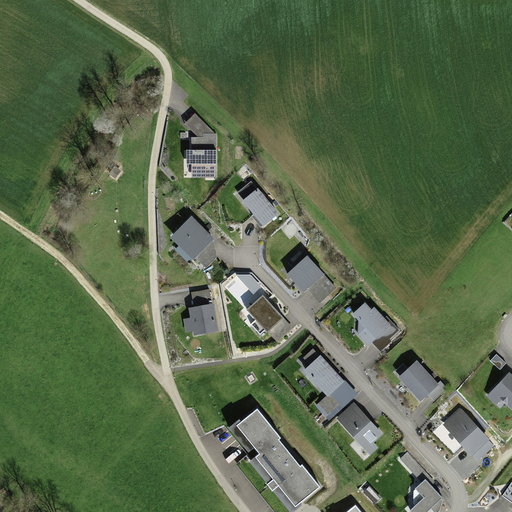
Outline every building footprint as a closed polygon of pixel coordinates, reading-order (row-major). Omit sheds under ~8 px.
[(190,177),(220,178),(220,132),(199,108),(184,121),(197,136),(197,147),(190,147),(190,177)] [(256,186),(243,197),(267,225),(280,213),(256,186)] [(222,243),(194,217),(175,237),(202,263),(222,243)] [(309,293),(331,272),(313,253),(291,274),(309,293)] [(209,289),(191,293),(194,307),(188,308),(185,318),(189,335),(218,328),(209,289)] [(265,294),(250,306),(279,340),(294,327),(265,294)] [(389,338),(398,330),(386,317),(384,319),(374,308),(371,311),(365,304),(354,314),(359,320),(358,334),(368,344),(371,341),(380,350),(391,341),(389,338)] [(317,341),(295,360),(324,394),(320,401),(330,412),(343,401),(336,394),(351,380),(317,341)] [(505,363),(496,355),(491,360),(500,369),(505,363)] [(420,359),(401,378),(424,401),(443,383),(420,359)] [(511,375),(509,373),(488,396),(500,407),(505,402),(511,408),(511,375)] [(390,432),(358,395),(333,417),(369,457),(380,447),(377,444),(390,432)] [(283,439),(255,406),(229,427),(253,457),(250,459),(268,481),(261,487),(268,496),(276,490),(293,511),(321,489),(302,465),(298,467),(278,443),(283,439)] [(463,408),(445,424),(479,460),(496,443),(463,408)] [(427,511),(444,492),(425,476),(416,486),(424,493),(412,506),(419,511),(427,511)] [(511,483),(503,496),(511,502),(511,483)] [(367,511),(358,500),(341,511),(367,511)]
